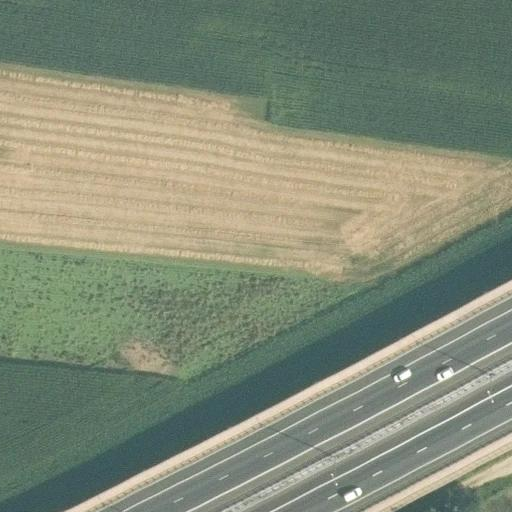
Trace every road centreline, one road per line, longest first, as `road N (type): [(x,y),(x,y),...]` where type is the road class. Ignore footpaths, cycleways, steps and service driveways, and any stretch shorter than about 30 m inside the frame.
road 1 (motorway): [(511,305),(113,511)]
road 2 (motorway): [(262,511),(511,381)]
